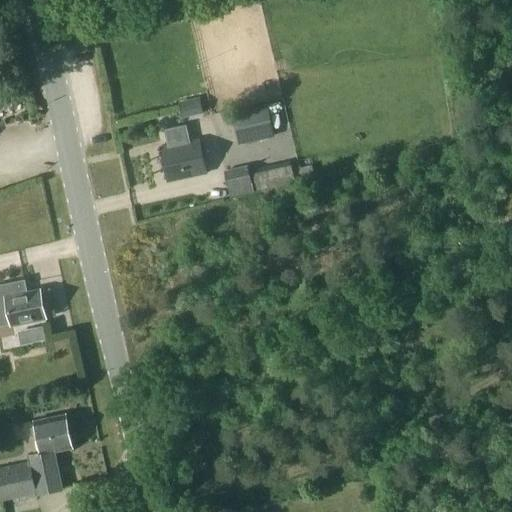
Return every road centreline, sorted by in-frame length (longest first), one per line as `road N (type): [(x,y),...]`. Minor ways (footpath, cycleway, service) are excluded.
road 1 (tertiary): [(141,458),(38,0)]
road 2 (track): [(511,370),(418,434),(270,481),(200,488),(154,503)]
